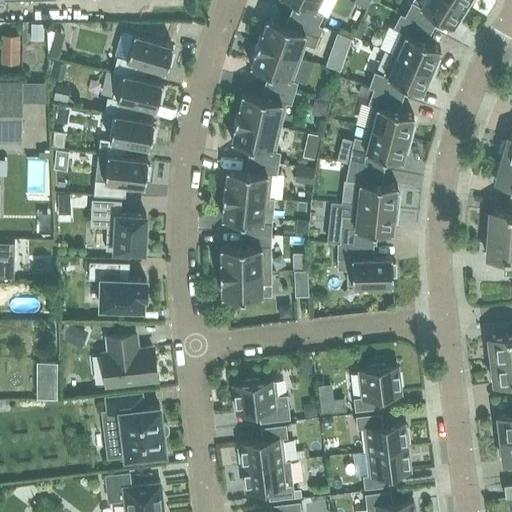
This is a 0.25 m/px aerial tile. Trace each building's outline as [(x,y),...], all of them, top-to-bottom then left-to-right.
[(315,9),(319,0),(296,0),(300,2),(295,13),(318,23),(323,13),(315,9)] [(460,18),(467,7),(456,0),(411,0),(405,14),(414,19),(427,26),(434,13),(452,25),(457,17),(460,18)] [(384,7),(373,1),(367,12),(378,18),(384,7)] [(396,53),(434,70),(440,57),(437,56),(440,47),(421,38),(427,26),(405,14),(400,12),(393,27),(402,30),(392,51),(396,53)] [(258,40),(301,56),(306,43),(315,46),(323,25),(318,23),(295,13),(290,25),(267,17),(262,30),(261,29),(258,40)] [(168,21),(163,20),(160,31),(165,32),(172,34),(175,23),(168,21)] [(31,23),(31,39),(43,39),(43,23),(31,23)] [(173,43),(124,29),(121,30),(115,52),(116,54),(117,54),(113,69),(117,70),(139,75),(142,62),(165,69),(167,62),(170,63),(174,51),(171,50),(173,43)] [(20,34),(2,33),(1,61),(19,62),(20,34)] [(337,33),(326,64),(339,69),(351,37),(337,33)] [(270,84),(294,91),(298,80),(293,78),(301,56),(258,40),(254,51),(255,51),(251,64),(273,72),(270,84)] [(52,42),(50,52),(59,54),(61,48),(59,44),(52,42)] [(434,70),(396,53),(392,51),(383,73),(374,69),(369,85),(383,89),(398,95),(402,82),(422,90),(426,81),(429,83),(434,70)] [(139,75),(117,70),(111,96),(107,95),(104,110),(114,112),(130,115),(133,101),(156,107),(158,100),(161,101),(164,88),(161,88),(162,81),(139,75)] [(0,77),(0,138),(22,139),(22,78),(0,77)] [(53,98),(66,102),(70,86),(57,83),(53,98)] [(371,126),(411,137),(415,124),(412,123),(414,113),(393,108),(398,95),(383,89),(369,85),(361,83),(358,93),(370,96),(368,102),(373,103),(367,125),(371,126)] [(236,115),(281,125),(286,101),(291,102),(294,91),(270,84),(266,96),(243,91),(240,104),(238,104),(236,115)] [(321,85),(317,96),(329,100),(333,88),(321,85)] [(98,151),(108,152),(124,154),(126,141),(149,145),(151,138),(154,139),(156,126),(153,126),(154,119),(130,115),(114,112),(109,137),(100,136),(98,151)] [(236,115),(233,126),(235,126),(232,139),(255,144),(253,157),(279,161),(280,150),(276,149),(281,125),(236,115)] [(411,137),(371,126),(367,125),(364,138),(355,135),(352,146),(349,161),(364,164),(379,167),(381,153),(402,159),(404,150),(407,151),(411,137)] [(64,145),(65,131),(54,129),(52,144),(64,145)] [(511,134),(510,134),(508,139),(505,139),(501,152),(504,153),(503,157),(511,159),(511,134)] [(148,157),(124,154),(108,152),(105,178),(95,177),(93,192),(119,195),(121,181),(145,184),(145,177),(149,177),(150,164),(147,164),(148,157)] [(223,192),(270,196),(272,172),(277,173),(279,161),(253,157),(251,170),(227,167),(226,180),(224,180),(223,192)] [(511,159),(503,157),(502,161),(499,160),(495,173),(498,174),(497,180),(511,184),(511,159)] [(353,202),(357,203),(398,207),(400,193),(397,193),(397,183),(376,181),(379,167),(364,164),(349,161),(346,178),(355,179),(353,202)] [(295,180),(312,182),(314,167),(297,165),(295,180)] [(75,182),(75,199),(88,199),(88,182),(75,182)] [(327,219),(328,191),(316,191),(314,218),(327,219)] [(246,219),(246,232),(271,233),(273,233),(274,197),(270,196),(223,192),(222,203),(224,203),(222,217),(246,219)] [(68,193),(57,194),(58,212),(69,211),(68,193)] [(90,224),(107,225),(106,248),(145,250),(147,213),(118,211),(119,198),(92,197),(90,224)] [(398,207),(357,203),(353,202),(351,214),(342,213),(341,225),(340,239),(353,240),(368,242),(370,242),(371,228),(392,230),(393,221),(397,221),(398,207)] [(511,210),(491,209),(491,214),(488,214),(487,228),(490,228),(490,232),(511,233),(511,210)] [(284,223),(283,231),(293,232),(294,224),(284,223)] [(220,270),(271,269),(271,245),(271,233),(246,232),(245,245),(221,245),(221,258),(220,258),(220,270)] [(511,233),(490,232),(489,236),(486,236),(485,250),(488,250),(488,256),(509,257),(508,273),(511,273),(511,233)] [(368,282),(385,282),(392,281),(392,275),(396,274),(396,262),(392,262),(392,255),(368,255),(368,242),(353,240),(340,239),(340,241),(338,241),(337,256),(338,267),(347,267),(347,283),(354,282),(354,286),(368,286),(368,282)] [(13,242),(0,241),(0,275),(13,276),(13,242)] [(310,258),(310,243),(299,244),(300,258),(310,258)] [(89,276),(100,277),(99,306),(143,307),(144,297),(146,297),(146,277),(124,276),(124,262),(90,260),(89,276)] [(294,269),(295,294),(308,293),(307,268),(294,269)] [(272,294),(271,269),(220,270),(220,281),(222,281),(222,295),(272,294)] [(70,323),(64,339),(83,346),(89,330),(70,323)] [(107,384),(156,378),(152,345),(137,347),(133,344),(132,333),(136,333),(136,331),(107,335),(109,350),(103,351),(107,384)] [(493,359),(511,356),(511,332),(490,335),(490,341),(487,341),(489,355),(492,354),(493,359)] [(511,356),(493,359),(493,363),(490,363),(491,377),(495,377),(495,382),(511,380),(511,356)] [(56,360),(40,360),(40,372),(56,372),(56,360)] [(372,367),(360,368),(363,395),(353,396),(355,409),(381,406),(379,393),(400,391),(397,364),(385,365),(385,362),(371,364),(372,367)] [(246,382),(234,383),(237,410),(258,408),(260,421),(290,417),(287,392),(278,394),(276,378),(259,380),(259,377),(245,379),(246,382)] [(109,454),(125,452),(125,455),(165,451),(159,404),(142,406),(141,392),(107,396),(109,410),(104,411),(109,454)] [(308,402),(304,407),(305,415),(317,413),(316,402),(308,402)] [(365,450),(407,445),(406,440),(410,440),(408,426),(405,426),(404,421),(383,424),(381,411),(356,414),(357,427),(362,427),(365,450)] [(502,437),(511,435),(511,411),(499,414),(500,419),(496,419),(498,433),(501,433),(502,437)] [(243,459),(243,464),(286,459),(283,436),(288,436),(286,422),(260,425),(262,438),(241,441),(241,446),(238,446),(240,460),(243,459)] [(511,435),(502,437),(502,441),(499,442),(501,455),(504,455),(505,460),(511,459),(511,435)] [(407,445),(365,450),(368,473),(363,473),(364,487),(390,484),(388,471),(410,468),(407,445)] [(286,459),(243,464),(246,488),(268,485),(269,498),(295,495),(292,471),(291,471),(290,460),(286,460),(286,459)] [(109,500),(125,498),(126,511),(164,511),(160,481),(131,484),(129,471),(105,474),(109,500)] [(414,511),(413,499),(392,502),(390,488),(365,492),(367,511),(414,511)] [(301,511),(300,499),(270,503),(270,511),(301,511)]
